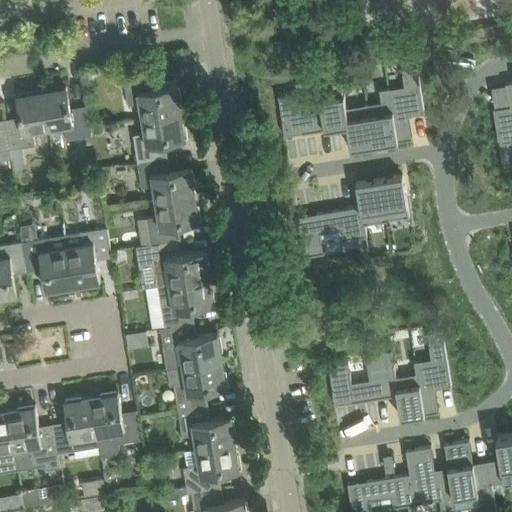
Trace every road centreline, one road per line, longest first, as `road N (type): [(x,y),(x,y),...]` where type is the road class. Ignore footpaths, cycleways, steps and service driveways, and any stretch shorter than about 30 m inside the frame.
road 1 (residential): [(290,511),(214,42)]
road 2 (residential): [(0,319),(92,303),(102,365),(0,383)]
road 3 (residential): [(0,71),(214,42)]
road 4 (residential): [(511,383),(461,423),(350,443)]
road 5 (residential): [(446,153),(300,176)]
road 6 (residential): [(455,224),(463,264),(511,349)]
road 7 (residential): [(123,0),(0,16)]
road 8 (residential): [(511,61),(472,86),(446,153)]
